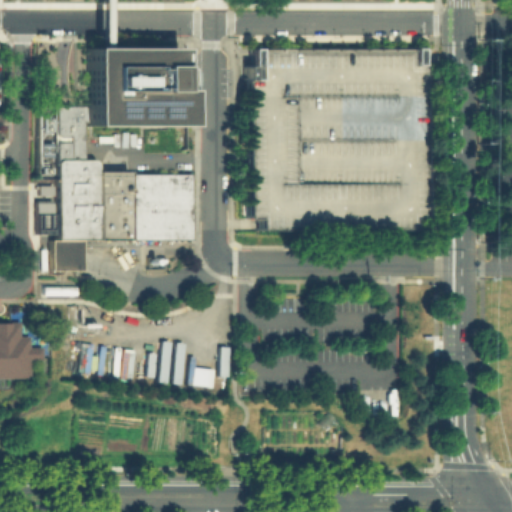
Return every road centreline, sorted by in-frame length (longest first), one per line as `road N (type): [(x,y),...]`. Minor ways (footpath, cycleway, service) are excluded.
road 1 (residential): [(460,22),(0,18)]
road 2 (tertiary): [(0,509),(350,510)]
road 3 (tertiary): [(350,490),(0,490)]
road 4 (secondary): [(459,0),(461,328)]
road 5 (residential): [(460,267),(233,266),(217,257)]
road 6 (residential): [(217,257),(210,20)]
road 7 (residential): [(18,18),(18,184)]
road 8 (tertiary): [(350,510),(499,511)]
